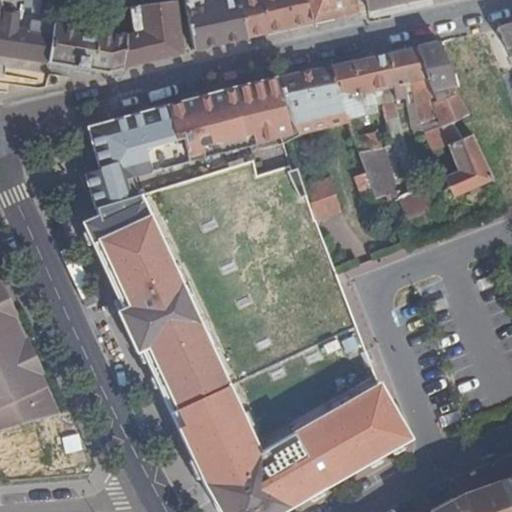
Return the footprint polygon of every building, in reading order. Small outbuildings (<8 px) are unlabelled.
[(46,12),(43,0),(0,0),(0,55),(52,63),(47,24),(46,15),(46,12)] [(219,0),(207,3),(189,7),(195,52),(251,39),(239,0),(219,0)] [(239,0),(251,39),(312,24),(307,0),(239,0)] [(307,0),(312,24),(357,13),(353,0),(307,0)] [(367,0),(369,10),(408,0),(367,0)] [(59,26),(47,24),(52,63),(105,72),(183,55),(177,1),(142,6),(144,14),(135,16),(136,37),(59,26)] [(61,16),(46,15),(47,24),(59,26),(61,16)] [(505,47),(511,44),(511,23),(497,29),(505,47)] [(452,82),(439,43),(416,48),(431,96),(450,91),(445,84),(452,82)] [(348,122),(349,124),(361,121),(359,115),(361,115),(359,107),(374,104),(372,97),(379,95),(376,88),(394,83),(398,99),(406,98),(406,102),(415,101),(416,109),(418,121),(437,116),(416,48),(334,69),(347,118),(348,122)] [(297,133),(348,122),(347,118),(334,69),(279,79),(288,117),(297,133)] [(92,194),(98,213),(250,166),(255,180),(286,170),(281,146),(300,137),(297,133),(288,117),(279,79),(265,83),(233,91),(214,96),(91,132),(103,173),(88,177),(88,180),(92,194)] [(467,114),(450,91),(431,96),(437,116),(439,124),(455,119),(467,114)] [(416,109),(407,110),(409,123),(418,121),(416,109)] [(455,119),(439,124),(423,130),(429,150),(445,145),(454,171),(440,178),(450,197),(488,180),(468,134),(462,137),(455,119)] [(355,139),(360,153),(380,148),(377,132),(354,137),(355,139)] [(380,148),(360,153),(367,173),(377,198),(386,196),(390,204),(399,202),(398,201),(399,200),(395,192),(393,192),(380,148)] [(300,178),(298,173),(292,174),(291,169),(286,170),(255,180),(250,166),(98,213),(100,221),(84,231),(114,291),(128,321),(130,327),(144,356),(146,361),(202,479),(206,488),(220,511),(286,511),(401,446),(411,441),(379,389),(335,276),(313,219),(300,178)] [(363,203),(377,198),(367,173),(354,176),(363,203)] [(314,175),(300,178),(313,219),(338,212),(329,184),(318,187),(314,175)] [(92,194),(88,180),(83,181),(87,196),(92,194)] [(406,217),(435,204),(426,183),(402,193),(399,200),(398,201),(399,202),(406,217)] [(497,275),(479,282),(483,292),(501,285),(497,275)] [(0,285),(0,296),(11,319),(16,317),(0,285)] [(0,428),(56,414),(38,376),(22,343),(11,319),(0,296),(0,428)] [(444,299),(426,306),(430,316),(448,309),(444,299)] [(28,341),(22,343),(38,376),(43,374),(28,341)] [(480,389),(476,379),(458,386),(462,396),(480,389)] [(463,421),(460,411),(442,419),(445,428),(463,421)] [(511,476),(501,481),(511,508),(511,476)] [(511,511),(511,508),(501,481),(483,487),(463,494),(432,511),(511,511)]
